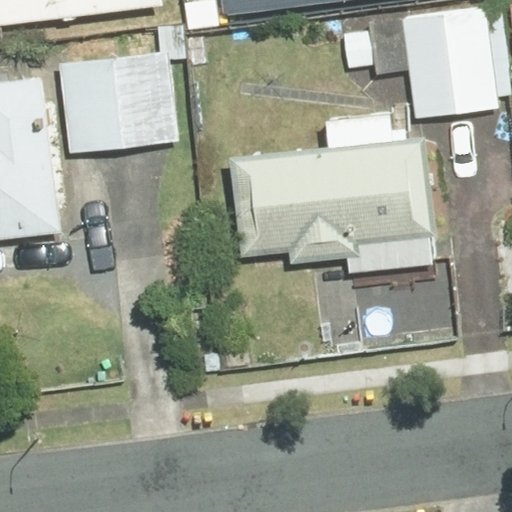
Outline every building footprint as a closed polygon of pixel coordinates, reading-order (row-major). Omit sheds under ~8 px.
[(0,0),(0,21),(169,0),(0,0)] [(239,0),(242,17),(371,0),(239,0)] [(511,46),(507,3),(375,19),(376,27),(348,30),(352,67),(380,63),(381,71),(413,67),(419,115),(505,105),(504,95),(511,93),(511,46)] [(195,55),(82,67),(91,159),(204,147),(195,55)] [(0,242),(77,232),(57,78),(0,85),(0,242)] [(335,141),(235,151),(245,252),(295,247),(297,261),(351,255),(353,270),(445,260),(432,131),(414,133),(411,109),(333,117),(335,141)] [(206,189),(166,193),(174,265),(214,261),(206,189)]
